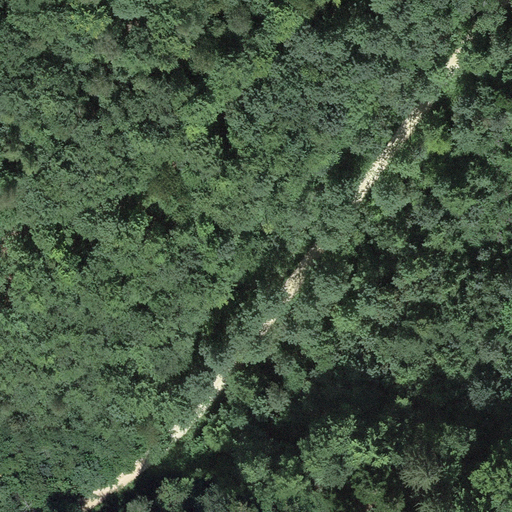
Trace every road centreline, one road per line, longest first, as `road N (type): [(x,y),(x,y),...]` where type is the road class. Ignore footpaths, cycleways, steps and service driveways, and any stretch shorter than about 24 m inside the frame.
road 1 (track): [(74,511),(145,464),(219,383),(501,0)]
road 2 (track): [(278,0),(202,98),(125,171),(40,206),(0,210)]
